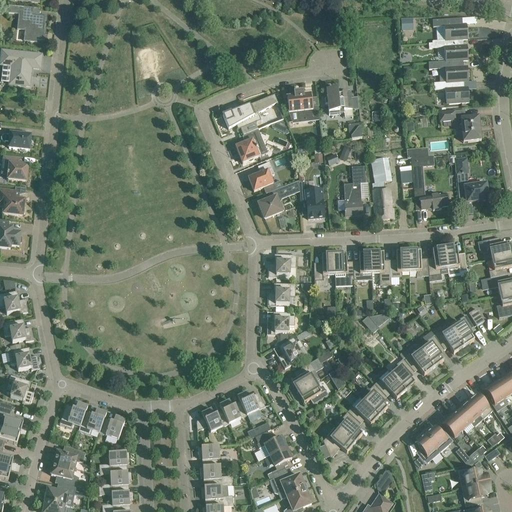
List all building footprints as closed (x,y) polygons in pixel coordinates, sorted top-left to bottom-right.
[(33,9),(23,8),(9,7),(8,14),(19,15),(17,30),(26,31),(24,42),(26,42),(36,43),(37,41),(43,42),(44,30),(43,30),(43,26),(45,26),(46,17),(32,15),(33,9)] [(445,42),(462,41),(467,40),(467,29),(463,29),(463,26),(462,26),(462,19),(433,21),(433,29),(444,28),(445,42)] [(412,20),(401,21),(402,31),(413,30),(412,20)] [(445,63),(463,62),(468,61),(467,50),(464,50),(464,47),(463,47),(462,41),(445,42),(433,43),(433,50),(444,49),(445,63)] [(42,56),(32,55),(2,52),(0,66),(11,67),(9,85),(29,87),(31,69),(40,70),(42,56)] [(463,62),(445,63),(433,64),(434,70),(445,69),(446,84),(463,83),(468,82),(468,71),(464,71),(464,68),(463,68),(463,62)] [(464,89),(463,83),(446,84),(434,85),(434,92),(445,91),(446,105),(469,104),(468,92),(465,92),(464,89)] [(327,99),(325,100),(325,105),(328,105),(329,116),(344,115),(352,114),(352,111),(358,111),(357,99),(351,99),(350,93),(342,94),(342,96),(338,96),(337,90),(326,91),(327,99)] [(312,108),(312,106),(311,96),(303,97),(302,93),(294,94),(295,98),(287,99),(289,114),(297,113),(298,124),(319,121),(319,123),(320,123),(318,107),(312,108)] [(258,115),(278,104),(274,96),(223,117),(228,131),(237,127),(238,131),(237,131),(237,132),(261,122),(258,115)] [(382,112),(373,113),(374,123),(383,122),(382,112)] [(439,114),(440,123),(456,121),(455,112),(439,114)] [(463,143),(471,143),(481,142),(479,118),(461,120),(463,143)] [(283,122),(271,127),(272,130),(287,135),(288,135),(283,122)] [(413,124),(405,124),(406,132),(414,132),(413,124)] [(358,129),(351,137),(351,140),(362,139),(361,128),(358,129)] [(3,142),(5,143),(9,144),(8,149),(19,150),(22,153),(25,151),(29,152),(30,147),(31,146),(32,145),(32,144),(32,143),(32,142),(30,141),(31,137),(23,136),(23,133),(6,131),(5,136),(4,135),(2,137),(1,139),(2,141),(3,142)] [(266,155),(262,145),(260,140),(261,139),(258,131),(251,134),(242,138),(245,144),(236,148),(242,165),(266,155)] [(419,151),(407,152),(407,160),(411,159),(419,159),(419,151)] [(322,155),(313,156),(314,165),(323,164),(322,155)] [(330,166),(338,163),(335,155),(327,158),(330,166)] [(3,158),(2,175),(7,175),(7,176),(8,176),(8,181),(16,182),(26,183),(26,181),(28,180),(29,176),(27,174),(28,167),(22,166),(17,166),(18,159),(8,158),(3,158)] [(394,220),(394,210),(393,209),(392,209),(390,189),(384,190),(384,183),(392,182),(388,160),(371,162),(375,185),(372,185),(373,191),(375,222),(394,220)] [(413,184),(412,168),(412,160),(399,161),(402,185),(413,184)] [(456,160),(457,176),(468,175),(467,160),(456,160)] [(254,193),(263,189),(273,185),(270,178),(274,176),(269,164),(267,165),(258,168),(260,175),(248,180),(254,193)] [(417,167),(413,168),(413,184),(414,190),(414,194),(424,192),(421,167),(417,167)] [(339,202),(338,203),(338,212),(339,213),(344,213),(345,214),(345,218),(362,216),(360,200),(360,191),(359,185),(366,185),(364,168),(351,169),(353,185),(343,186),(343,192),(344,202),(339,202)] [(324,219),(322,201),(321,191),(305,192),(304,182),(300,182),(298,182),(298,183),(299,193),(300,205),(306,204),(308,221),(324,219)] [(281,197),(259,206),(265,220),(281,213),(277,202),(299,193),(298,183),(278,191),(281,197)] [(467,204),(488,201),(486,185),(464,188),(467,204)] [(0,206),(4,207),(3,215),(23,217),(23,216),(25,215),(25,209),(24,208),(24,201),(19,201),(14,200),(11,200),(12,192),(2,190),(0,190),(0,206)] [(425,198),(415,200),(415,202),(415,205),(420,204),(421,211),(432,209),(433,211),(441,210),(441,208),(448,207),(446,195),(425,198)] [(500,198),(501,206),(508,205),(506,197),(500,198)] [(0,249),(10,250),(10,247),(19,248),(19,245),(21,244),(22,239),(20,238),(20,235),(12,234),(12,229),(8,229),(9,223),(9,222),(0,221),(0,249)] [(496,240),(482,243),(477,244),(479,252),(483,254),(490,253),(491,260),(511,256),(508,244),(498,246),(496,240)] [(457,248),(444,250),(448,275),(467,272),(464,258),(458,259),(457,248)] [(427,263),(429,278),(441,276),(440,271),(447,270),(448,275),(444,250),(432,252),(434,262),(427,263)] [(390,265),(391,279),(402,279),(401,274),(409,273),(408,253),(396,254),(396,265),(390,265)] [(429,278),(427,263),(421,264),(420,253),(408,253),(409,273),(416,273),(417,278),(428,278),(429,278)] [(371,255),(372,275),(380,274),(380,287),(391,287),(391,279),(390,265),(384,265),(383,254),(371,255)] [(353,266),(353,281),(360,281),(360,275),(372,275),(371,255),(359,255),(359,266),(353,266)] [(296,270),(296,267),(296,257),(276,256),(276,266),(268,266),(268,279),(276,279),(276,277),(289,277),(290,269),(296,270)] [(335,276),(334,256),(322,257),(322,268),(314,268),(315,288),(328,288),(328,277),(335,276)] [(353,281),(353,266),(347,267),(346,256),(334,256),(335,276),(335,289),(353,288),(352,281),(353,281)] [(490,280),(504,277),(503,270),(511,268),(511,260),(511,256),(491,260),(494,272),(489,273),(490,280)] [(498,289),(499,297),(511,293),(511,281),(506,283),(504,277),(490,280),(481,282),(482,288),(483,292),(498,289)] [(2,282),(5,292),(15,290),(14,283),(2,282)] [(295,285),(286,285),(276,285),(276,295),(268,295),(267,308),(276,308),(276,306),(289,306),(289,298),(295,299),(295,285)] [(6,316),(9,315),(19,313),(20,315),(28,314),(25,301),(18,303),(16,293),(0,296),(0,309),(5,308),(6,316)] [(511,306),(511,293),(499,297),(502,308),(496,309),(499,320),(511,316),(511,311),(511,307),(511,306)] [(484,322),(479,314),(476,310),(468,315),(471,319),(476,327),(484,322)] [(267,324),(267,337),(275,337),(275,335),(280,335),(280,342),(283,342),(288,339),(288,335),(288,327),(294,327),(295,314),(285,314),(275,314),(275,324),(272,324),(267,324)] [(376,317),(369,319),(378,329),(382,325),(376,317)] [(453,331),(464,348),(474,342),(468,332),(474,329),(466,317),(460,321),(463,325),(454,331),(453,331)] [(368,318),(362,323),(373,335),(378,330),(368,318)] [(12,344),(15,344),(25,342),(25,344),(34,342),(31,329),(23,331),(22,321),(2,325),(5,338),(11,337),(12,344)] [(451,327),(434,337),(442,349),(448,346),(453,355),(464,348),(453,331),(454,331),(451,327)] [(332,329),(329,334),(335,339),(339,334),(332,329)] [(303,334),(302,334),(305,339),(311,336),(310,335),(308,331),(305,333),(303,334)] [(415,344),(416,345),(434,369),(444,362),(437,353),(442,349),(434,337),(431,333),(415,344)] [(279,359),(278,359),(284,370),(292,366),(291,365),(299,360),(302,358),(298,351),(303,348),(300,342),(297,337),(288,342),(280,347),(285,355),(282,357),(279,359)] [(424,377),(434,369),(416,345),(415,345),(400,356),(400,357),(412,372),(417,368),(424,377)] [(11,353),(8,353),(10,366),(16,365),(18,373),(21,372),(31,370),(31,372),(39,370),(37,358),(31,359),(29,359),(27,350),(21,351),(11,353)] [(328,352),(323,355),(327,361),(332,358),(328,352)] [(407,376),(412,372),(400,357),(403,361),(394,369),(397,373),(392,377),(405,392),(415,384),(407,376)] [(291,384),(297,394),(314,384),(320,381),(316,374),(323,369),(318,360),(309,365),(305,368),(297,373),(300,378),(291,384)] [(380,381),(374,386),(384,397),(389,392),(396,401),(405,392),(392,377),(388,372),(379,380),(380,381)] [(29,383),(20,380),(10,377),(10,380),(7,389),(12,391),(10,399),(23,402),(22,404),(30,407),(34,395),(26,392),(29,383)] [(504,400),(511,395),(511,392),(504,380),(503,379),(500,381),(498,379),(493,382),(494,384),(504,400)] [(489,389),(485,392),(486,392),(491,400),(489,401),(494,409),(496,413),(508,405),(505,400),(504,400),(502,397),(493,383),(488,386),(489,389)] [(314,384),(297,394),(304,405),(313,399),(316,405),(329,398),(325,391),(322,387),(318,390),(314,384)] [(380,401),(384,397),(374,386),(369,391),(373,395),(365,404),(379,418),(387,409),(380,401)] [(241,405),(246,417),(265,408),(259,396),(250,400),(247,393),(237,398),(241,405)] [(471,397),(466,402),(475,413),(478,416),(483,421),(492,413),(486,403),(484,405),(476,396),(472,400),(471,397)] [(219,407),(223,413),(228,426),(246,417),(241,405),(232,409),(229,402),(219,407)] [(475,413),(466,402),(461,406),(463,408),(460,411),(471,425),(474,428),(483,421),(478,416),(475,413)] [(80,428),(85,415),(88,408),(77,404),(75,411),(66,408),(59,426),(71,430),(73,425),(80,428)] [(347,414),(358,424),(363,419),(370,426),(379,418),(365,404),(356,412),(352,409),(347,414)] [(0,417),(3,418),(0,429),(20,435),(23,424),(9,420),(11,413),(0,409),(0,417)] [(94,418),(85,415),(80,428),(78,433),(90,437),(92,432),(99,435),(104,422),(106,415),(96,411),(94,418)] [(203,420),(196,423),(197,433),(207,429),(209,431),(211,435),(213,434),(218,431),(219,430),(228,426),(223,413),(214,417),(213,415),(211,411),(201,415),(203,420)] [(454,412),(449,416),(452,419),(455,422),(463,432),(471,425),(460,411),(456,414),(454,412)] [(347,423),(339,432),(354,445),(362,435),(354,428),(358,424),(347,414),(343,419),(347,423)] [(452,419),(449,416),(445,420),(447,422),(443,425),(455,439),(463,432),(455,422),(452,419)] [(104,422),(99,435),(118,441),(125,421),(115,418),(113,425),(104,422)] [(270,430),(267,424),(253,430),(254,432),(256,437),(270,430)] [(0,448),(1,449),(3,442),(17,446),(20,435),(0,429),(0,448)] [(429,429),(423,434),(439,454),(452,443),(444,433),(440,437),(434,429),(431,431),(429,429)] [(254,432),(249,435),(251,441),(255,439),(257,438),(256,437),(254,432)] [(354,445),(339,432),(332,441),(327,437),(327,438),(326,437),(323,441),(323,443),(323,444),(319,446),(320,449),(324,447),(331,461),(337,454),(334,452),(338,447),(346,454),(354,445)] [(264,460),(286,449),(281,439),(275,441),(274,438),(270,439),(267,433),(257,438),(255,439),(258,445),(257,446),(259,450),(264,460)] [(439,454),(423,434),(416,440),(418,442),(415,445),(422,452),(418,456),(426,466),(439,454)] [(434,467),(452,450),(449,446),(431,463),(434,467)] [(0,467),(11,470),(13,459),(0,455),(0,452),(1,449),(0,448),(0,467)] [(202,458),(202,469),(220,468),(230,468),(230,458),(219,458),(219,448),(198,449),(199,458),(202,458)] [(273,480),(284,476),(287,474),(284,468),(287,467),(286,463),(292,460),(286,449),(264,460),(269,470),(273,468),(274,469),(276,472),(271,475),(269,476),(271,481),(273,480)] [(51,464),(74,470),(76,464),(83,464),(85,455),(71,450),(69,456),(57,453),(56,455),(55,457),(54,458),(52,460),(52,462),(51,464)] [(496,451),(485,459),(488,464),(500,456),(496,451)] [(100,477),(110,476),(110,475),(127,474),(127,463),(129,463),(129,454),(126,454),(121,455),(108,455),(109,466),(99,467),(100,477)] [(466,456),(461,460),(467,467),(474,465),(466,456)] [(419,469),(423,466),(418,460),(414,464),(419,469)] [(75,489),(76,489),(79,480),(73,476),(74,470),(51,464),(51,466),(50,468),(50,470),(51,473),(51,475),(51,476),(63,480),(62,486),(75,489)] [(0,479),(8,481),(11,470),(0,467),(0,479)] [(221,478),(220,468),(202,469),(200,469),(200,478),(203,478),(204,489),(222,488),(232,488),(231,478),(221,478)] [(487,485),(485,477),(482,477),(482,474),(472,476),(470,471),(458,473),(462,491),(487,485)] [(386,472),(380,480),(390,487),(393,482),(389,472),(386,472)] [(130,474),(127,474),(110,475),(110,476),(110,486),(98,487),(99,497),(111,496),(111,495),(129,494),(128,483),(131,483),(130,474)] [(433,475),(421,477),(423,484),(431,482),(435,481),(433,475)] [(281,501),(287,499),(305,491),(299,477),(286,482),(284,476),(273,480),(271,481),(268,483),(269,485),(274,495),(278,497),(279,496),(281,501)] [(489,494),(487,485),(462,491),(466,508),(480,505),(479,499),(487,498),(486,495),(489,494)] [(43,503),(67,508),(68,500),(72,501),(75,489),(62,486),(60,493),(48,491),(49,491),(48,490),(47,494),(45,494),(43,503)] [(204,489),(201,489),(202,498),(204,498),(205,500),(205,509),(223,508),(233,508),(232,498),(228,498),(228,488),(222,488),(204,489)] [(311,505),(305,491),(287,499),(290,507),(284,511),(299,511),(299,510),(311,505)] [(111,495),(111,496),(112,506),(102,507),(102,511),(130,511),(129,503),(132,503),(132,494),(129,494),(111,495)] [(387,511),(392,505),(387,502),(379,496),(370,509),(369,508),(366,511),(387,511)] [(65,511),(67,508),(43,503),(42,511),(65,511)]
